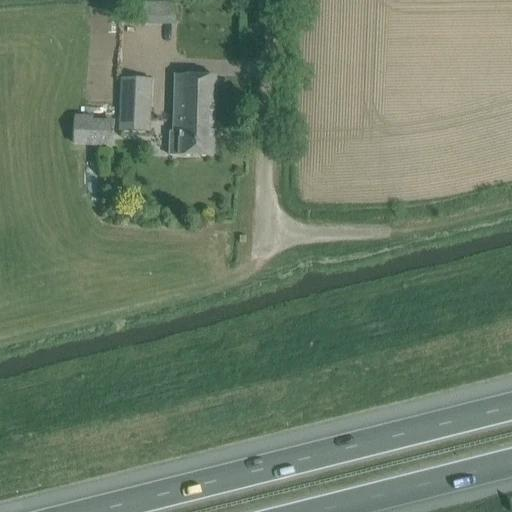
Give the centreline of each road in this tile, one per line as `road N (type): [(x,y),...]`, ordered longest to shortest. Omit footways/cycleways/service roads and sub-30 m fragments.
road 1 (motorway): [(511,404),(82,511)]
road 2 (unknown): [(239,256),(306,255),(511,193)]
road 3 (unclassified): [(239,256),(249,0)]
road 4 (motorway): [(311,511),(511,461)]
